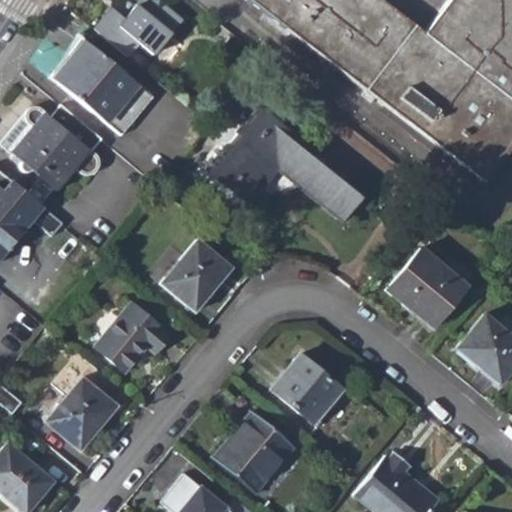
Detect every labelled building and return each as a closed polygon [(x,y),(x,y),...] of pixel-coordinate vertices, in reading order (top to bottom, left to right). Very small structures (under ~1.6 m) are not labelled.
[(135,44),(150,56),(179,20),(154,0),(138,0),(123,19),(108,8),(90,29),(125,57),(135,44)] [(511,0),(248,0),(262,13),(258,17),(285,38),(290,33),(323,58),(318,64),(328,71),(333,65),(365,90),(360,95),(370,104),(375,98),(483,181),(511,143),(511,0)] [(49,78),(67,93),(104,124),(117,135),(150,98),(79,40),(49,78)] [(78,123),(94,136),(104,124),(67,93),(57,105),(78,123)] [(47,118),(67,135),(78,123),(57,105),(47,118)] [(83,149),(94,136),(78,123),(67,135),(47,118),(38,111),(37,113),(32,108),(26,108),(23,110),(22,113),(21,116),(23,123),(27,127),(6,152),(17,162),(16,165),(17,168),(19,171),(21,172),(24,172),(26,170),(37,179),(34,180),(34,182),(34,183),(35,184),(46,194),(47,192),(49,188),(53,191),(73,168),(79,174),(87,176),(93,171),(95,166),(96,161),(89,154),(83,149)] [(246,166),(264,181),(275,167),(342,221),(362,196),(258,111),(207,172),(226,189),(246,166)] [(22,113),(0,137),(0,146),(6,152),(27,127),(23,123),(21,116),(22,113)] [(226,189),(244,204),(264,181),(246,166),(226,189)] [(0,255),(29,220),(49,237),(60,224),(38,206),(23,194),(0,174),(0,255)] [(195,240),(158,286),(191,313),(229,267),(195,240)] [(418,247),(382,291),(426,327),(462,284),(418,247)] [(130,302),(93,346),(122,372),(143,347),(149,352),(165,334),(158,327),(160,325),(130,302)] [(511,339),(480,313),(452,348),(495,382),(511,361),(511,339)] [(337,389),(295,354),(267,387),(309,421),(337,389)] [(78,376),(40,422),(76,452),(113,406),(78,376)] [(289,446),(247,412),(209,457),(251,492),(289,446)] [(3,443),(0,446),(0,496),(18,511),(24,511),(51,481),(3,443)] [(387,451),(350,495),(370,511),(425,511),(434,502),(401,474),(406,467),(387,451)] [(167,511),(226,511),(178,472),(164,490),(170,494),(160,506),(167,511)] [(170,494),(164,490),(154,501),(160,506),(170,494)]
